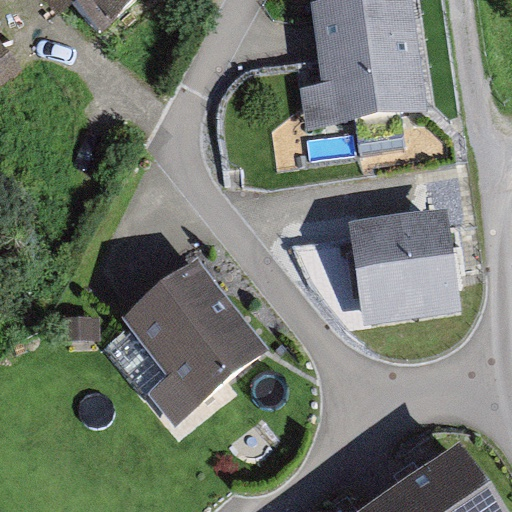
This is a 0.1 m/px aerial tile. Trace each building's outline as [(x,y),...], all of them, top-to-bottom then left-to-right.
[(65,0),(101,39),(143,0),(65,0)] [(306,85),(312,132),(435,117),(429,72),(420,0),(385,0),(321,8),(330,82),(306,85)] [(352,228),(365,327),(471,313),(458,214),(352,228)] [(152,402),(176,431),(271,355),(203,271),(135,325),(179,380),(152,402)] [(511,511),(511,508),(478,461),(405,511),(511,511)]
